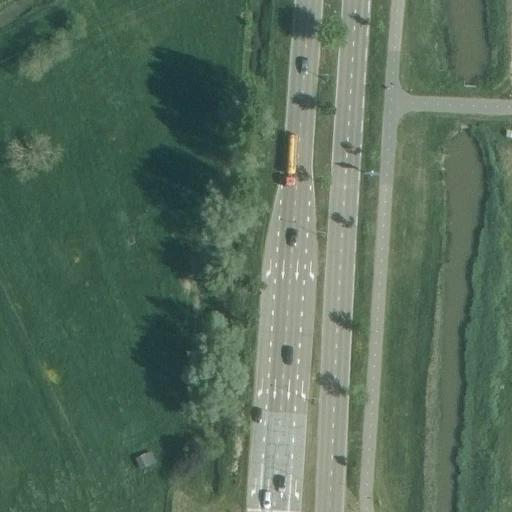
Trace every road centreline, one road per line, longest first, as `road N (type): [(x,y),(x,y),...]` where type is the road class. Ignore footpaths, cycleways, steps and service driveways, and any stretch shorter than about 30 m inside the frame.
road 1 (secondary): [(309,0),(273,511)]
road 2 (secondary): [(327,511),(356,0)]
